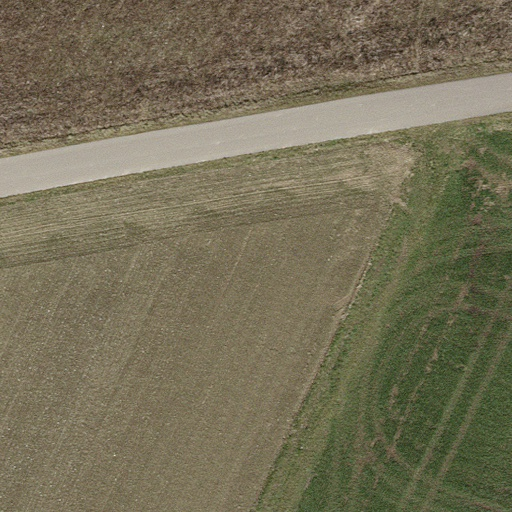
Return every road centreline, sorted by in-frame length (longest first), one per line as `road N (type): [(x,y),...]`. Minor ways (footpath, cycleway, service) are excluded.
road 1 (track): [(511,93),(0,183)]
road 2 (track): [(466,101),(280,511)]
